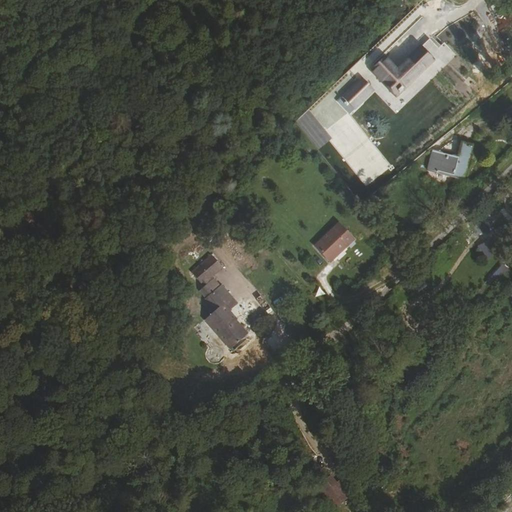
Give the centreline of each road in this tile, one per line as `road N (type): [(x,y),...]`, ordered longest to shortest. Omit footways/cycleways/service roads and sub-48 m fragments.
road 1 (track): [(345,322),(234,414),(46,511)]
road 2 (residential): [(511,164),(345,322)]
